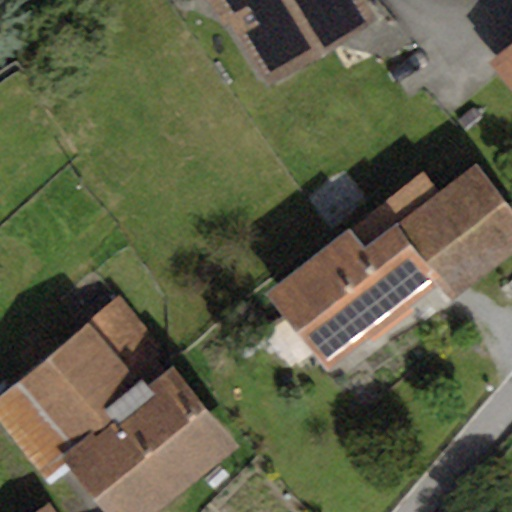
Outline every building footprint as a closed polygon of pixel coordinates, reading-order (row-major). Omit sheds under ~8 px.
[(376,0),(226,0),(274,81),(386,15),(376,0)] [(511,44),(497,57),(511,74),(511,44)] [(511,202),(479,160),(403,217),(458,289),(511,248),(511,202)] [(382,199),(270,287),(334,368),(447,280),(382,199)] [(103,327),(32,387),(84,448),(75,456),(121,511),(162,511),(242,446),(179,372),(157,390),(103,327)] [(73,511),(64,499),(46,511),(73,511)]
